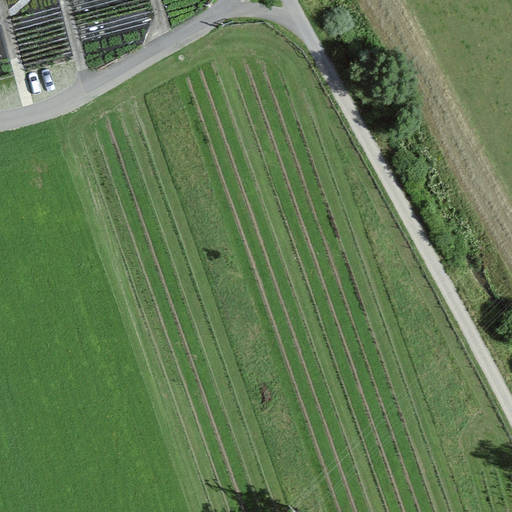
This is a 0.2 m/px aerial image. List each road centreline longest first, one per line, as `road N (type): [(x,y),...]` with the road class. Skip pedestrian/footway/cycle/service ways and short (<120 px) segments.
road 1 (track): [(314,44),(511,405)]
road 2 (unclassified): [(203,14),(77,91),(0,112)]
